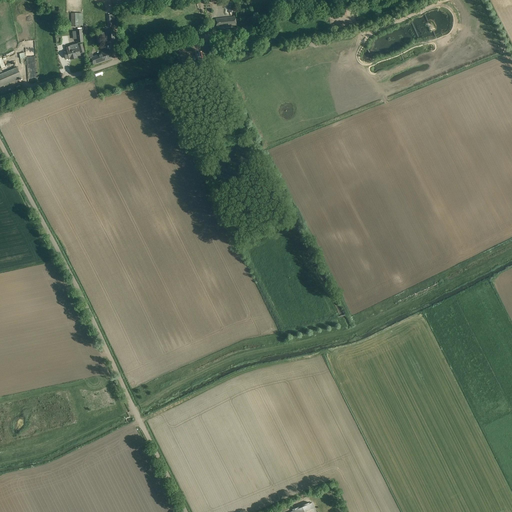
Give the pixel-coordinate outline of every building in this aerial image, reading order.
[(83,23),(82,13),(71,13),(71,26),(83,26),(83,23)] [(236,25),(236,17),(216,19),(217,27),(236,25)] [(70,47),(67,48),(68,52),(63,53),(65,59),(72,57),(73,59),(77,58),(77,56),(80,55),(79,52),(80,52),(79,49),(78,49),(71,51),(70,47)] [(111,59),(108,50),(101,52),(102,53),(90,57),(93,65),(111,59)] [(0,87),(22,78),(17,67),(0,74),(0,87)] [(309,503),(292,510),(293,511),(292,511),(316,511),(312,503),(310,504),(309,503)]
